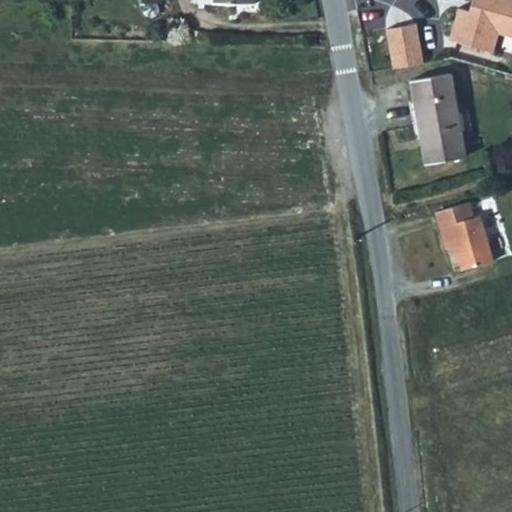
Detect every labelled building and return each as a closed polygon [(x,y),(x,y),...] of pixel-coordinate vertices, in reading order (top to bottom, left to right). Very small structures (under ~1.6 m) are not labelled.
[(511,0),(479,0),(483,1),(481,10),(463,6),(454,38),(493,49),(498,31),(511,34),(511,0)] [(423,59),(414,20),(385,27),(393,66),(423,59)] [(412,76),(415,95),(418,95),(424,125),(421,126),(427,159),(467,152),(451,69),(412,76)] [(443,209),(448,230),(493,217),(492,211),(484,213),(480,199),(443,209)] [(493,217),(448,230),(453,246),(462,244),(469,268),(505,258),(493,217)]
